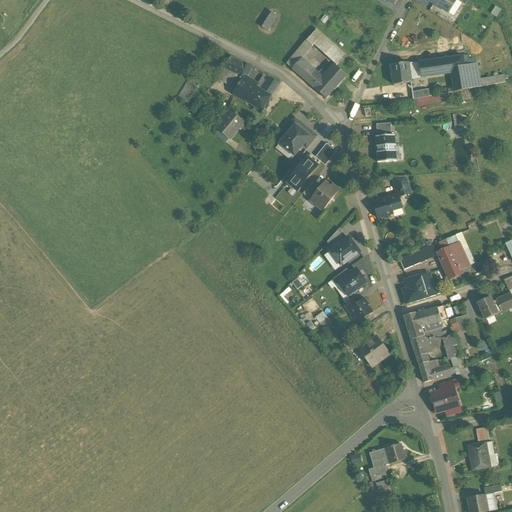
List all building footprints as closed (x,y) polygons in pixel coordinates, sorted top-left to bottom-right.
[(428,0),(428,1),(449,14),(457,1),(454,0),(428,0)] [(269,30),(277,16),(272,13),(264,27),(269,30)] [(319,40),(342,60),(346,56),(318,31),(314,35),(319,40)] [(319,40),(314,35),(307,44),(312,48),(315,45),(319,40)] [(342,60),(319,40),(315,45),(338,65),(342,60)] [(307,44),(296,56),(301,61),(312,48),(307,44)] [(296,56),(287,66),(293,71),(301,61),(296,56)] [(251,67),(231,57),(224,70),(243,79),(251,67)] [(462,57),(450,58),(452,72),(465,71),(465,67),(462,57)] [(450,58),(430,61),(432,75),(452,72),(450,58)] [(316,74),(301,61),(293,71),(308,84),(316,74)] [(419,77),(432,75),(430,61),(417,63),(419,77)] [(477,64),(465,67),(465,71),(452,72),(454,85),(455,92),(481,87),(480,80),(477,64)] [(409,65),(392,67),(394,85),(411,83),(409,65)] [(335,68),(324,81),(335,91),(347,78),(335,68)] [(257,88),(243,79),(224,70),(219,80),(236,89),(233,94),(247,103),(257,88)] [(324,81),(316,74),(308,84),(327,101),(335,91),(324,81)] [(497,77),(480,80),(481,87),(499,84),(497,77)] [(269,78),(263,89),(273,95),(280,84),(269,78)] [(261,91),(257,88),(247,103),(262,112),(263,111),(264,111),(266,110),(267,109),(267,107),(267,106),(267,104),(273,95),(263,89),(261,91)] [(413,93),(413,100),(429,97),(428,89),(413,93)] [(413,100),(415,108),(457,100),(455,92),(429,97),(413,100)] [(229,111),(221,120),(224,123),(219,129),(221,130),(230,138),(239,128),(240,129),(242,129),(244,127),(244,126),(242,124),(243,123),(229,111)] [(453,116),(454,128),(463,127),(462,115),(453,116)] [(294,118),(284,131),(289,135),(296,126),(296,127),(299,123),(294,118)] [(299,123),(296,127),(296,126),(289,135),(280,145),(294,156),(303,146),(309,137),(312,133),(299,123)] [(391,124),(376,125),(377,137),(391,136),(391,124)] [(230,138),(221,130),(217,135),(226,143),(230,138)] [(312,133),(309,137),(303,146),(307,149),(317,137),(312,133)] [(377,137),(376,137),(376,148),(378,148),(378,153),(377,153),(377,163),(396,162),(396,152),(395,152),(394,147),(395,147),(395,136),(391,136),(377,137)] [(327,145),(323,149),(333,157),(337,153),(327,145)] [(329,162),(333,157),(323,149),(320,154),(329,162)] [(325,166),(329,162),(320,154),(315,158),(321,163),(325,166)] [(288,183),(297,192),(321,163),(315,158),(312,163),(308,159),(288,183)] [(406,178),(392,178),(398,197),(399,197),(399,198),(411,194),(406,178)] [(317,189),(311,184),(303,195),(308,199),(317,189)] [(329,189),(324,185),(311,201),(324,211),(339,192),(331,186),(329,189)] [(398,197),(374,203),(379,219),(386,217),(387,219),(391,218),(392,215),(393,215),(392,212),(402,209),(399,198),(399,197),(398,197)] [(328,243),(333,250),(347,240),(340,229),(328,243)] [(457,236),(439,243),(442,251),(459,244),(459,242),(457,236)] [(333,250),(331,252),(342,267),(360,253),(349,238),(347,240),(333,250)] [(439,243),(421,250),(425,260),(438,254),(438,253),(442,251),(439,243)] [(442,251),(438,253),(438,254),(449,280),(462,274),(460,270),(469,266),(459,244),(442,251)] [(421,250),(399,259),(404,271),(426,261),(425,260),(421,250)] [(347,270),(333,280),(337,286),(338,285),(338,284),(351,274),(347,270)] [(351,274),(338,284),(338,285),(347,297),(366,283),(357,270),(351,274)] [(423,275),(404,281),(408,295),(404,296),(407,305),(436,296),(431,278),(425,280),(423,275)] [(511,297),(511,295),(492,304),(498,315),(511,308),(511,297)] [(490,298),(478,304),(486,321),(498,315),(492,304),(490,298)] [(353,300),(345,306),(348,310),(357,304),(353,300)] [(357,304),(348,310),(353,317),(351,318),(356,324),(372,312),(363,300),(357,304)] [(451,322),(455,335),(457,335),(465,332),(466,331),(464,324),(477,318),(470,302),(463,305),(468,316),(451,322)] [(442,323),(449,321),(445,307),(438,310),(442,323)] [(438,310),(405,320),(411,341),(424,338),(422,329),(442,323),(438,310)] [(315,317),(322,329),(332,324),(325,311),(315,317)] [(355,328),(345,334),(349,339),(358,332),(355,328)] [(373,329),(364,335),(367,339),(376,333),(373,329)] [(465,332),(457,335),(464,357),(468,355),(466,351),(469,350),(465,338),(467,338),(465,332)] [(455,335),(443,339),(446,347),(450,360),(451,360),(459,357),(462,356),(455,335)] [(376,338),(360,350),(373,368),(389,356),(376,338)] [(424,338),(411,341),(419,365),(429,362),(431,361),(427,347),(424,338)] [(443,339),(424,338),(427,347),(446,347),(443,339)] [(459,357),(451,360),(454,367),(461,366),(459,357)] [(429,362),(419,365),(425,383),(434,381),(432,373),(429,362)] [(448,369),(450,376),(457,374),(461,384),(472,380),(469,369),(463,370),(461,366),(454,367),(448,369)] [(448,369),(432,373),(434,381),(450,376),(448,369)] [(452,382),(439,386),(441,392),(451,389),(454,388),(452,382)] [(451,389),(441,392),(441,393),(434,395),(433,397),(435,404),(437,405),(439,412),(453,408),(456,404),(451,389)] [(488,429),(477,431),(479,442),(490,441),(488,429)] [(492,443),(486,444),(489,457),(494,456),(492,443)] [(486,444),(469,447),(473,472),(491,468),(486,444)] [(401,445),(386,450),(390,465),(407,460),(405,451),(403,452),(401,445)] [(386,450),(370,454),(374,470),(386,466),(390,465),(386,450)] [(494,456),(489,457),(491,468),(498,467),(496,455),(494,456)] [(374,470),(369,471),(370,477),(388,472),(386,466),(374,470)] [(387,481),(375,484),(377,491),(389,488),(387,481)] [(498,486),(487,488),(488,495),(499,493),(498,486)] [(488,511),(486,496),(468,499),(470,511),(488,511)]
